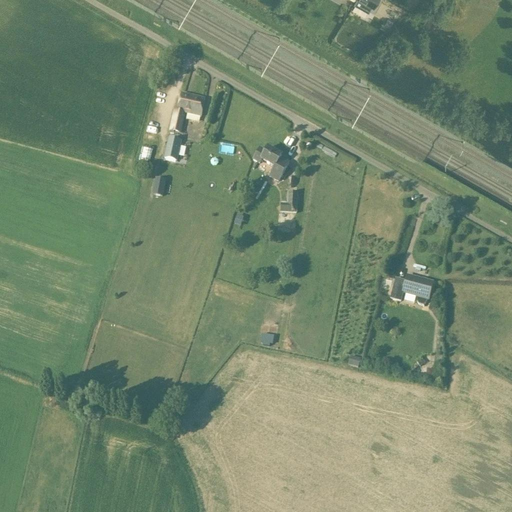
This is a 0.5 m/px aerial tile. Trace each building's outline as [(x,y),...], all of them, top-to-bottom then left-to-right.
[(373,8),(377,0),(356,0),(354,5),(369,13),(372,8),(373,8)] [(205,100),(181,94),(177,112),(175,112),(170,135),(171,135),(170,139),(169,139),(164,160),(178,163),(182,142),(181,142),(183,135),(181,134),(186,114),(201,117),(205,100)] [(143,147),(140,158),(150,161),(153,150),(143,147)] [(282,156),(268,148),(266,152),(260,148),(253,161),(260,166),(263,162),(274,168),(269,178),(279,184),(290,164),(281,158),(282,156)] [(165,181),(156,180),(153,197),(162,198),(165,181)] [(297,215),(298,194),(288,194),(288,205),(281,204),(280,214),(297,215)] [(433,283),(407,276),(405,282),(396,280),(390,299),(402,303),(405,294),(417,297),(417,300),(417,303),(419,305),(423,306),(426,305),(427,302),(428,300),(429,300),(433,283)] [(349,366),(357,369),(357,368),(360,361),(351,358),(349,366)] [(425,364),(421,359),(416,363),(420,367),(425,364)]
